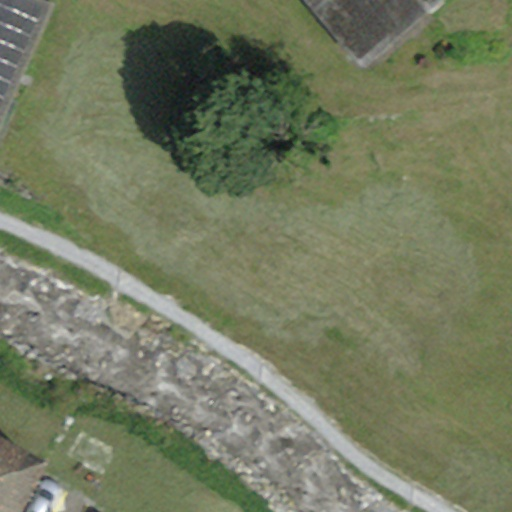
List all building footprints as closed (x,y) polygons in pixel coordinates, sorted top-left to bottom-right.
[(0,0),(0,107),(4,98),(42,11),(16,0),(0,0)] [(319,0),(354,40),(401,0),(418,0),(424,6),(431,0),(319,0)] [(401,0),(354,40),(370,60),(427,11),(424,6),(418,0),(401,0)] [(0,146),(18,104),(4,98),(0,107),(0,146)] [(0,511),(16,511),(38,472),(0,451),(0,511)]
